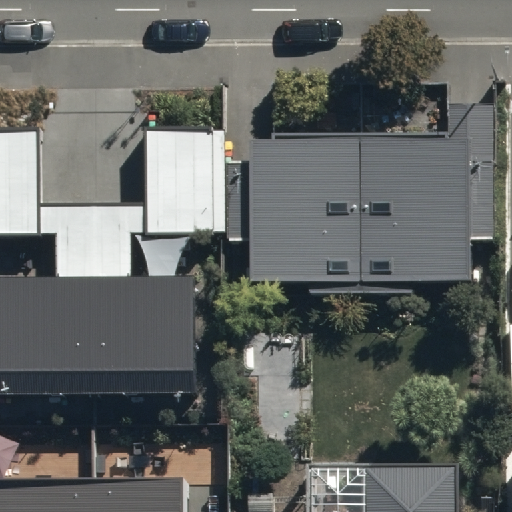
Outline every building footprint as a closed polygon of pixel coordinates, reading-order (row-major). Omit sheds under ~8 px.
[(453,130),(256,130),(256,155),(238,155),(238,237),(263,237),(263,278),(480,279),(480,234),(503,234),(503,89),(453,89),(453,130)] [(45,123),(0,123),(0,226),(64,227),(64,266),(3,266),(3,385),(206,385),(207,257),(139,257),(139,229),(230,229),(230,121),(151,121),(151,200),(45,200),(45,123)] [(193,422),(194,456),(229,456),(229,421),(193,422)] [(499,511),(499,492),(469,492),(469,451),(320,452),(320,511),(499,511)] [(8,464),(8,511),(188,511),(189,466),(8,464)] [(230,511),(230,482),(197,482),(197,511),(230,511)]
